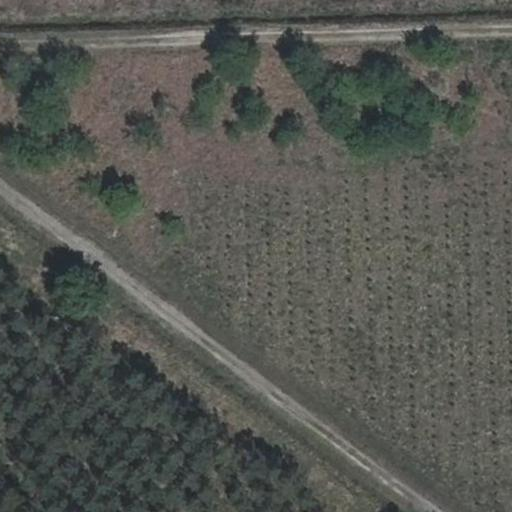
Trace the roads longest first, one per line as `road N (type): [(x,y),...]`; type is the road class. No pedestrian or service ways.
road 1 (track): [(435,511),(0,186)]
road 2 (track): [(0,34),(511,15)]
